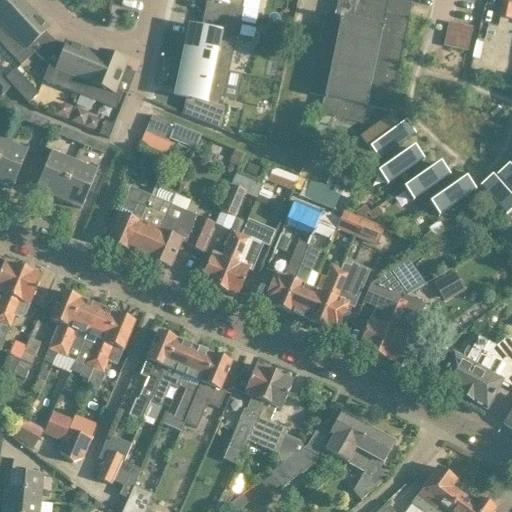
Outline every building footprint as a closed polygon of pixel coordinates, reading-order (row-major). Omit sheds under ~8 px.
[(0,0),(0,32),(26,8),(18,0),(0,0)] [(196,0),(206,2),(204,12),(206,12),(205,16),(237,23),(240,9),(242,9),(243,0),(196,0)] [(361,125),(365,108),(382,27),(384,15),(387,0),(337,0),(334,16),(325,14),(321,33),(307,96),(322,99),(324,100),(320,116),(334,119),(361,125)] [(511,9),(511,0),(501,0),(501,2),(502,2),(499,17),(510,19),(511,9)] [(26,8),(0,32),(0,45),(20,67),(33,54),(28,49),(47,31),(26,8)] [(243,11),(240,24),(252,26),(255,14),(243,11)] [(382,27),(365,108),(388,113),(408,20),(384,15),(382,27)] [(187,36),(181,63),(228,73),(236,37),(234,37),(237,23),(205,16),(204,20),(202,20),(200,30),(189,28),(187,36)] [(447,28),(443,47),(467,52),(472,28),(453,24),(448,23),(447,28)] [(42,82),(78,97),(95,55),(66,44),(56,68),(49,65),(42,82)] [(95,55),(78,97),(115,111),(122,94),(114,91),(125,63),(106,55),(104,59),(95,55)] [(176,89),(174,95),(185,97),(185,100),(182,115),(181,115),(181,116),(221,132),(221,130),(220,130),(225,107),(218,106),(220,98),(222,99),(228,73),(181,63),(176,89)] [(15,70),(5,79),(28,103),(38,94),(15,70)] [(0,97),(11,86),(0,74),(0,97)] [(0,113),(23,122),(27,114),(4,104),(0,113)] [(57,107),(54,113),(66,119),(71,109),(62,105),(57,107)] [(75,111),(71,120),(83,126),(87,116),(75,111)] [(50,123),(27,114),(23,122),(46,132),(50,123)] [(391,114),(359,137),(368,150),(372,147),(380,158),(378,160),(379,161),(415,134),(414,133),(412,135),(404,123),(400,125),(391,114)] [(151,117),(144,133),(167,143),(168,140),(174,126),(172,125),(151,117)] [(321,117),(319,125),(331,128),(332,120),(321,117)] [(98,136),(108,140),(114,126),(104,122),(98,136)] [(174,126),(168,140),(178,144),(177,147),(189,151),(190,149),(195,151),(200,137),(174,126)] [(57,136),(80,146),(84,137),(61,128),(57,136)] [(144,133),(139,145),(168,157),(173,146),(167,143),(144,133)] [(107,147),(84,137),(80,146),(103,155),(107,147)] [(3,145),(0,153),(0,185),(12,190),(27,155),(3,145)] [(357,147),(346,145),(343,156),(355,159),(357,147)] [(412,150),(379,172),(387,184),(385,185),(386,187),(423,161),(422,160),(420,162),(412,150)] [(236,151),(231,163),(238,166),(243,154),(236,151)] [(35,191),(58,201),(73,164),(49,155),(35,191)] [(73,164),(58,201),(81,210),(96,174),(73,164)] [(247,165),(244,172),(254,176),(257,169),(247,165)] [(438,165),(405,188),(413,200),(411,201),(412,202),(449,177),(448,176),(446,177),(438,165)] [(266,182),(291,191),(296,178),(271,169),(266,182)] [(496,177),(495,177),(511,196),(511,172),(508,169),(498,178),(496,177)] [(337,210),(342,196),(350,199),(356,182),(331,173),(326,186),(311,181),(305,198),(337,210)] [(235,175),(219,213),(234,219),(244,194),(256,198),(261,186),(235,175)] [(480,187),(478,188),(504,218),(505,217),(504,215),(511,208),(511,202),(492,179),(481,189),(480,187)] [(464,180),(431,203),(439,215),(437,216),(438,217),(475,192),(474,191),(472,192),(464,180)] [(114,223),(106,244),(126,253),(139,223),(137,223),(149,197),(129,189),(118,214),(114,223)] [(139,223),(126,253),(146,261),(169,206),(149,197),(137,223),(139,223)] [(293,202),(283,226),(311,237),(316,224),(320,213),(293,202)] [(469,205),(458,212),(463,219),(473,212),(469,205)] [(169,206),(146,261),(168,270),(180,242),(185,245),(185,246),(201,253),(213,224),(169,206)] [(364,206),(354,213),(357,218),(360,219),(367,214),(369,213),(364,206)] [(369,213),(367,214),(371,221),(381,214),(376,208),(369,213)] [(339,221),(335,230),(353,238),(361,219),(360,219),(357,218),(342,211),(339,220),(339,221)] [(477,212),(458,226),(471,243),(490,229),(477,212)] [(320,213),(316,224),(334,232),(335,230),(339,221),(339,220),(320,213)] [(361,219),(353,238),(375,247),(383,229),(361,219)] [(211,255),(199,282),(217,290),(240,237),(230,233),(220,259),(211,255)] [(429,233),(420,240),(424,246),(434,240),(429,233)] [(240,237),(217,290),(236,298),(247,270),(250,271),(261,246),(240,237)] [(278,238),(273,250),(285,254),(290,243),(278,238)] [(262,303),(280,310),(306,246),(298,242),(294,251),(282,278),(274,275),(262,303)] [(306,246),(280,310),(299,318),(310,290),(305,288),(320,253),(306,246)] [(0,324),(0,323),(23,270),(5,263),(0,275),(0,324)] [(339,271),(317,326),(336,334),(347,307),(353,309),(368,272),(351,265),(350,268),(342,265),(340,271),(339,271)] [(310,290),(299,318),(317,326),(339,271),(330,267),(325,279),(321,277),(315,292),(310,290)] [(0,323),(0,324),(0,346),(8,328),(9,328),(14,317),(19,319),(25,317),(29,307),(31,307),(43,279),(23,270),(0,323)] [(358,348),(376,356),(398,302),(407,297),(390,272),(370,285),(362,303),(375,308),(358,348)] [(447,277),(447,276),(434,284),(441,296),(460,285),(453,273),(447,277)] [(39,395),(51,367),(56,354),(79,300),(61,292),(49,321),(58,325),(39,371),(40,371),(31,392),(39,395)] [(398,302),(376,356),(395,364),(403,345),(407,335),(405,334),(410,321),(417,324),(425,305),(408,299),(407,297),(398,302)] [(79,300),(56,354),(75,362),(79,351),(97,308),(79,300)] [(115,315),(97,308),(79,351),(88,355),(82,370),(91,373),(115,315)] [(115,315),(91,373),(85,386),(97,391),(104,374),(102,373),(106,362),(116,366),(134,323),(115,315)] [(176,341),(157,333),(139,376),(147,379),(130,417),(141,422),(150,403),(176,341)] [(437,383),(457,394),(458,394),(473,367),(475,368),(478,361),(477,360),(487,343),(478,338),(465,361),(451,353),(448,358),(437,352),(421,364),(441,375),(437,383)] [(457,394),(456,398),(471,407),(473,403),(486,410),(501,382),(504,384),(511,377),(511,343),(510,340),(507,338),(496,347),(487,343),(477,360),(478,361),(475,368),(473,367),(458,394),(457,394)] [(25,347),(19,360),(13,375),(15,376),(23,380),(24,380),(39,344),(29,339),(25,347)] [(176,341),(150,403),(160,407),(169,388),(176,391),(178,387),(194,348),(176,341)] [(187,391),(175,419),(184,423),(212,356),(194,348),(178,387),(187,391)] [(184,423),(183,424),(196,429),(207,405),(218,410),(225,393),(219,391),(231,363),(212,356),(184,423)] [(244,410),(228,447),(240,452),(241,453),(246,441),(251,429),(273,374),(255,367),(250,377),(247,385),(243,395),(251,398),(246,411),(244,410)] [(251,429),(246,441),(277,454),(281,465),(302,450),(300,443),(284,436),(286,430),(269,423),(275,408),(280,410),(284,401),(292,382),(273,374),(251,429)] [(511,410),(503,424),(511,430),(511,410)] [(71,421),(52,413),(43,434),(62,442),(67,431),(71,421)] [(341,413),(322,447),(348,462),(367,428),(341,413)] [(43,431),(24,420),(14,439),(33,450),(43,431)] [(394,443),(367,428),(348,462),(364,472),(358,483),(353,492),(360,501),(372,491),(387,478),(379,469),(394,443)] [(62,442),(57,453),(72,464),(83,460),(91,441),(67,431),(62,442)] [(303,450),(302,450),(281,465),(282,465),(271,474),(281,489),(313,465),(317,457),(303,450)] [(108,453),(96,480),(111,486),(112,482),(112,483),(121,463),(123,459),(108,453)] [(121,463),(112,483),(123,487),(119,496),(128,500),(133,488),(141,471),(121,463)] [(414,501),(410,505),(419,511),(446,511),(460,494),(451,487),(456,481),(437,468),(414,501)] [(8,485),(6,499),(41,503),(44,473),(7,470),(5,485),(8,485)] [(145,511),(153,496),(133,488),(128,500),(122,511),(145,511)] [(460,494),(446,511),(493,511),(495,510),(479,498),(475,505),(460,494)] [(222,495),(213,511),(224,511),(231,499),(222,495)] [(241,496),(228,506),(233,511),(238,511),(248,504),(241,496)] [(39,511),(41,503),(6,499),(6,500),(4,500),(2,511),(39,511)]
